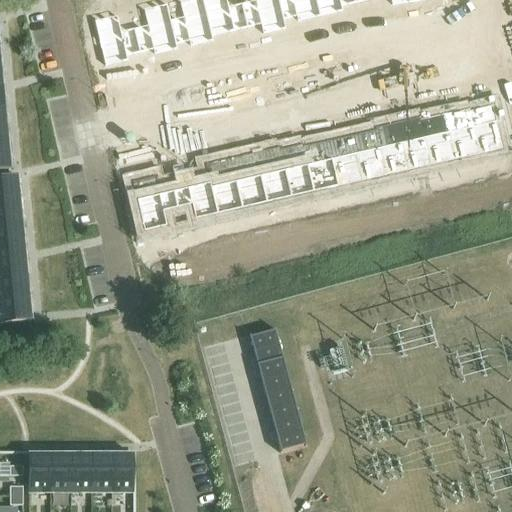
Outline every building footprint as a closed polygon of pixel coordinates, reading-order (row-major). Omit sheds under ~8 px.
[(181,17),(169,20),(175,47),(211,39),(202,0),(183,0),(177,2),(181,17)] [(226,0),(202,0),(211,39),(247,30),(241,4),(228,7),(226,0)] [(252,0),(253,1),(241,4),(247,30),(283,22),(277,0),(252,0)] [(277,0),(283,22),(319,14),(315,0),(277,0)] [(315,0),(319,14),(354,5),(353,0),(315,0)] [(145,26),(133,29),(139,55),(175,47),(169,20),(165,4),(141,10),(145,26)] [(117,16),(93,21),(102,64),(139,55),(133,29),(121,32),(117,16)] [(443,26),(435,28),(438,40),(446,38),(443,26)] [(435,28),(427,30),(430,42),(438,40),(435,28)] [(371,43),(363,45),(366,57),(374,55),(371,43)] [(363,45),(355,47),(358,59),(366,57),(363,45)] [(299,59),(292,61),(294,73),(302,72),(299,59)] [(292,61),(284,63),(286,75),(294,73),(292,61)] [(467,66),(459,68),(461,80),(469,78),(467,66)] [(459,68),(451,70),(453,82),(461,80),(459,68)] [(228,76),(220,78),(223,90),(231,88),(228,76)] [(220,78),(212,80),(215,92),(223,90),(220,78)] [(417,78),(410,79),(412,92),(420,90),(417,78)] [(410,79),(402,81),(404,93),(412,92),(410,79)] [(373,88),(365,90),(368,102),(376,100),(373,88)] [(365,90),(357,92),(360,104),(368,102),(365,90)] [(156,93),(148,95),(151,107),(159,105),(156,93)] [(148,95),(140,96),(143,109),(151,107),(148,95)] [(324,99),(316,101),(319,113),(327,112),(324,99)] [(316,101),(308,103),(311,115),(319,113),(316,101)] [(469,109),(444,115),(455,162),(480,157),(470,116),(471,116),(469,109)] [(277,110),(269,112),(272,124),(280,122),(277,110)] [(471,116),(470,116),(480,157),(503,151),(493,110),(471,116)] [(269,112),(261,114),(264,126),(272,124),(269,112)] [(444,115),(418,121),(419,128),(421,128),(430,168),(455,162),(444,115)] [(228,122),(220,123),(223,136),(231,134),(228,122)] [(220,123),(212,125),(215,137),(223,136),(220,123)] [(419,128),(399,133),(408,173),(430,168),(421,128),(419,128)] [(376,131),(350,137),(362,184),(386,178),(377,138),(378,138),(376,131)] [(378,138),(377,138),(386,178),(408,173),(399,133),(378,138)] [(167,136),(159,138),(162,150),(170,148),(167,136)] [(350,137),(326,142),(337,190),(362,184),(350,137)] [(159,138),(151,140),(154,152),(162,150),(159,138)] [(326,142),(300,148),(301,155),(303,155),(312,196),(337,190),(326,142)] [(7,150),(0,150),(0,172),(9,171),(7,150)] [(280,153),(255,159),(266,207),(290,201),(281,160),(282,160),(280,153)] [(282,160),(281,160),(290,201),(312,196),(303,155),(301,155),(282,160)] [(255,159),(230,165),(241,212),(266,207),(255,159)] [(230,165),(205,170),(206,174),(216,218),(241,212),(230,165)] [(185,190),(172,193),(180,227),(216,218),(206,174),(183,180),(185,190)] [(17,178),(0,179),(0,200),(19,199),(17,178)] [(157,186),(132,192),(142,235),(180,227),(172,193),(159,196),(157,186)] [(19,199),(0,200),(0,221),(21,219),(19,199)] [(21,219),(0,221),(0,241),(23,240),(21,219)] [(331,248),(330,233),(315,234),(316,249),(331,248)] [(23,240),(0,241),(0,262),(25,260),(23,240)] [(25,260),(0,262),(0,283),(27,280),(25,260)] [(27,280),(0,283),(0,303),(29,301),(27,280)] [(29,301),(0,303),(0,324),(31,322),(29,301)] [(248,337),(280,455),(305,448),(274,330),(248,337)] [(325,354),(327,372),(344,370),(341,351),(325,354)] [(28,456),(28,494),(49,494),(49,456),(28,456)] [(49,456),(49,494),(70,494),(70,456),(49,456)] [(70,456),(70,494),(90,494),(90,456),(70,456)] [(90,456),(90,494),(111,494),(111,456),(90,456)] [(111,456),(111,494),(132,494),(132,456),(111,456)] [(9,468),(9,478),(22,478),(22,468),(9,468)] [(9,488),(9,498),(22,498),(22,488),(9,488)] [(9,498),(9,507),(22,507),(22,498),(9,498)]
